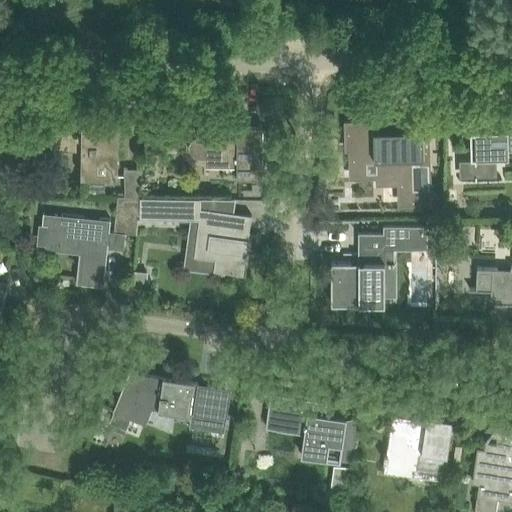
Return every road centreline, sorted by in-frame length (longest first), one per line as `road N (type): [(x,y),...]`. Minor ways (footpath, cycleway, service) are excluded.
road 1 (residential): [(45,434),(64,317),(272,336)]
road 2 (residential): [(0,82),(315,62)]
road 3 (residential): [(315,62),(272,336)]
road 4 (residential): [(272,336),(511,373)]
road 5 (residential): [(315,62),(511,55)]
